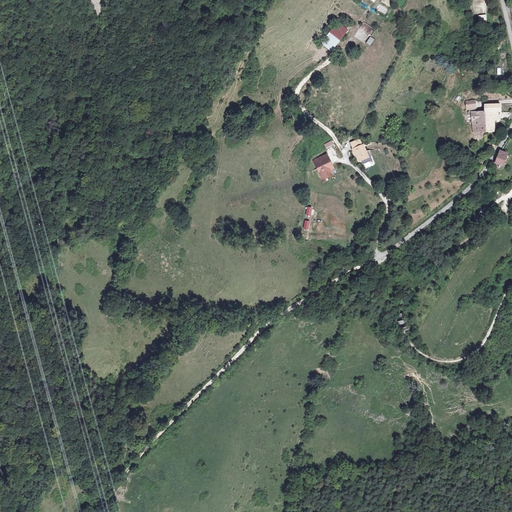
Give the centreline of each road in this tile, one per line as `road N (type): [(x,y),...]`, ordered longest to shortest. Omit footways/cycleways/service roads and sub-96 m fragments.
road 1 (track): [(95,511),(263,326),(378,257)]
road 2 (track): [(511,284),(484,342),(464,359),(425,355),(406,339),(400,317),(408,284),(511,193)]
road 3 (unclassified): [(378,257),(469,187),(511,129)]
road 4 (unclassified): [(378,257),(387,204),(345,157)]
